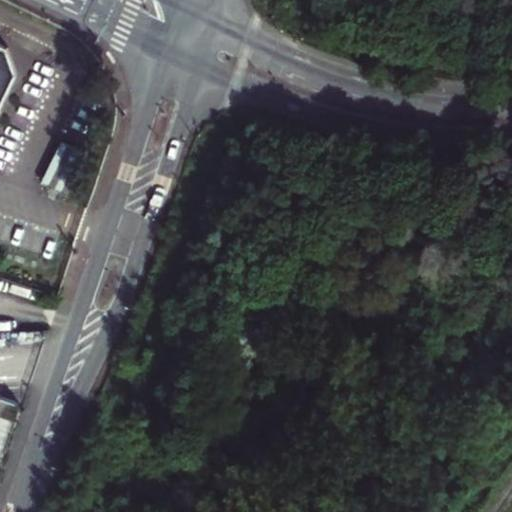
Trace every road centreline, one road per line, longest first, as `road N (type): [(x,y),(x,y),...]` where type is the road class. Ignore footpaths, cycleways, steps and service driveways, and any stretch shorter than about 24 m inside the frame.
road 1 (tertiary): [(169,50),(48,402),(33,456),(32,510)]
road 2 (tertiary): [(32,510),(121,303),(200,64)]
road 3 (unclassified): [(200,64),(374,131),(511,139)]
road 4 (unclassified): [(511,95),(435,94),(361,80),(213,22)]
